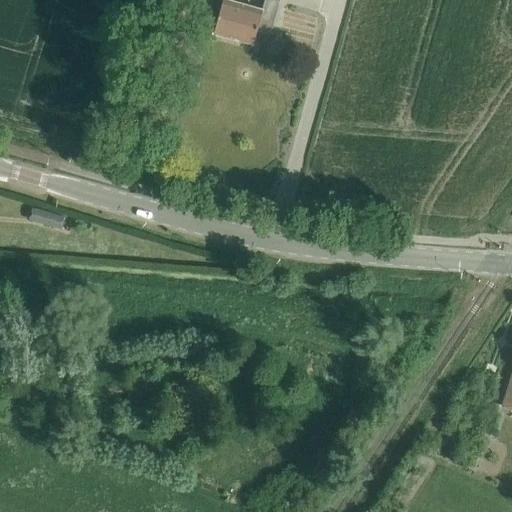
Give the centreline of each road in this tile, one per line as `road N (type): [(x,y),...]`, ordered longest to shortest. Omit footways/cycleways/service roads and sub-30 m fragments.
road 1 (secondary): [(511,263),(247,236),(0,169)]
road 2 (unknown): [(277,223),(329,0)]
